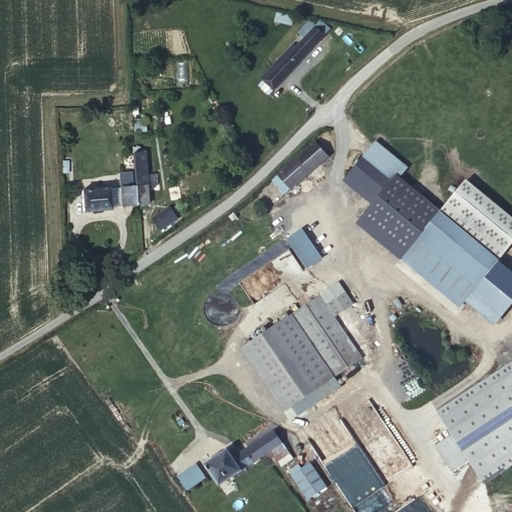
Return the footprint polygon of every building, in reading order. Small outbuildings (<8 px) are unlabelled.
[(306,50),(311,46),(307,41),(302,46),(306,50)] [(315,42),(311,46),(320,57),(325,52),(315,42)] [(320,57),(311,46),(306,50),(296,60),(294,57),(258,90),(270,103),(320,57)] [(235,153),(227,158),(231,166),(240,162),(235,153)] [(315,153),(275,191),(286,203),(326,165),(315,153)] [(375,156),(362,171),(391,195),(403,181),(375,156)] [(136,199),(138,220),(150,219),(148,202),(147,189),(146,165),(134,166),(136,199)] [(360,198),(368,205),(375,212),(391,195),(362,171),(356,177),(348,187),(360,198)] [(147,189),(148,202),(154,202),(157,201),(157,198),(156,188),(147,189)] [(375,212),(355,235),(471,336),(506,296),(391,195),(375,212)] [(122,222),(138,220),(136,199),(120,201),(122,222)] [(120,201),(109,202),(110,222),(122,222),(120,201)] [(109,202),(81,205),(83,225),(110,222),(109,202)] [(151,216),(159,230),(178,220),(170,205),(151,216)] [(304,227),(286,236),(304,269),(322,259),(304,227)] [(156,237),(161,244),(172,236),(167,229),(156,237)] [(202,283),(192,273),(173,292),(182,301),(202,283)] [(330,304),(293,328),(334,392),(360,376),(354,366),(325,322),(336,314),(330,304)] [(346,308),(336,314),(325,322),(354,366),(374,352),(346,308)] [(293,328),(269,344),(311,407),(334,392),(293,328)] [(70,337),(54,348),(63,359),(77,348),(70,337)] [(311,407),(269,344),(247,357),(290,421),(311,407)] [(511,360),(434,408),(451,435),(435,445),(451,472),(470,461),(482,480),(511,461),(511,455),(511,360)] [(258,444),(272,464),(282,457),(268,437),(258,444)] [(267,469),(272,464),(258,444),(252,448),(263,463),(267,469)] [(240,456),(251,471),(263,463),(252,448),(240,456)] [(195,472),(203,482),(213,497),(251,471),(240,456),(228,465),(220,454),(195,472)] [(310,459),(290,472),(307,500),(327,487),(310,459)] [(267,469),(277,483),(282,479),(272,464),(267,469)] [(396,511),(430,511),(421,497),(396,511)]
